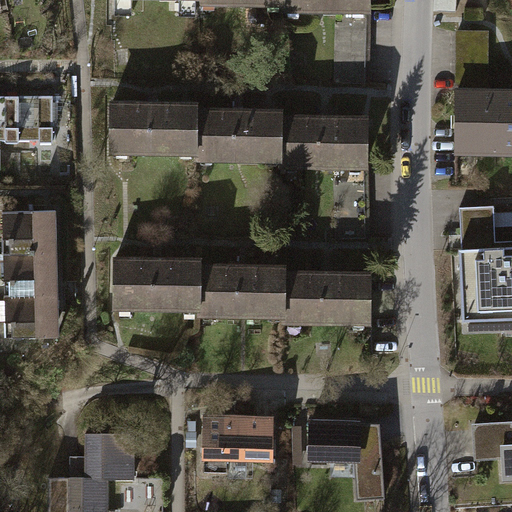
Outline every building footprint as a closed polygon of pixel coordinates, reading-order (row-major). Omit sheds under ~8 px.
[(196,0),(196,2),(196,9),(281,9),(280,0),(196,0)] [(366,0),(280,0),(281,9),(281,18),(367,17),(366,0)] [(487,94),(487,35),(454,35),(455,95),(487,94)] [(511,158),(511,94),(487,94),(455,95),(455,159),(511,158)] [(0,145),(17,146),(16,97),(0,97),(0,145)] [(56,97),(16,97),(17,146),(57,145),(56,97)] [(195,113),(195,105),(103,105),(103,158),(195,158),(195,113)] [(280,113),(195,113),(195,158),(195,165),(280,165),(280,120),(280,113)] [(365,120),(280,120),(280,165),(279,174),(365,174),(365,120)] [(496,263),(488,207),(454,209),(462,265),(496,263)] [(0,257),(48,257),(48,216),(0,216),(0,257)] [(0,298),(49,298),(48,257),(0,257),(0,298)] [(200,267),(200,259),(108,259),(108,313),(200,313),(200,267)] [(511,327),(511,262),(496,263),(462,265),(465,330),(511,327)] [(284,266),(200,267),(200,313),(200,319),(284,319),(284,274),(284,266)] [(370,274),(284,274),(284,319),(284,328),(370,327),(370,274)] [(0,339),(49,339),(49,298),(0,298),(0,339)] [(267,465),(268,418),(201,416),(199,475),(223,475),(223,464),(267,465)] [(511,423),(511,424),(510,419),(472,422),(474,459),(501,457),(502,479),(511,477),(511,423)] [(382,448),(381,423),(312,421),(311,456),(331,456),(331,476),(357,477),(357,499),(385,498),(382,448)] [(134,434),(86,434),(86,456),(71,456),(71,478),(70,511),(107,511),(108,479),(134,479),(134,434)]
